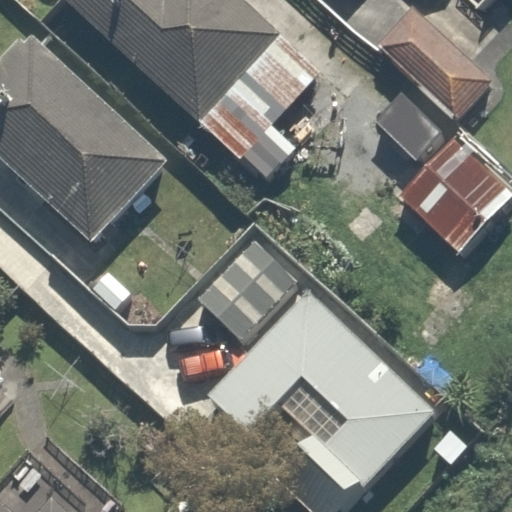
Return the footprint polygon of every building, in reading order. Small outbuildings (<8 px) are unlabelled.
[(279,131),(326,80),(239,0),(49,0),(260,193),(300,151),(279,131)] [(493,87),(416,14),(376,56),(453,129),(493,87)] [(159,164),(23,40),(0,64),(0,169),(83,246),(159,164)] [(511,204),(511,193),(458,145),(403,207),(462,260),(511,204)] [(308,300),(207,405),(251,447),(264,433),(346,511),(348,511),(435,421),(308,300)] [(0,399),(11,389),(0,378),(0,399)] [(0,511),(69,511),(7,461),(0,469),(0,511)]
